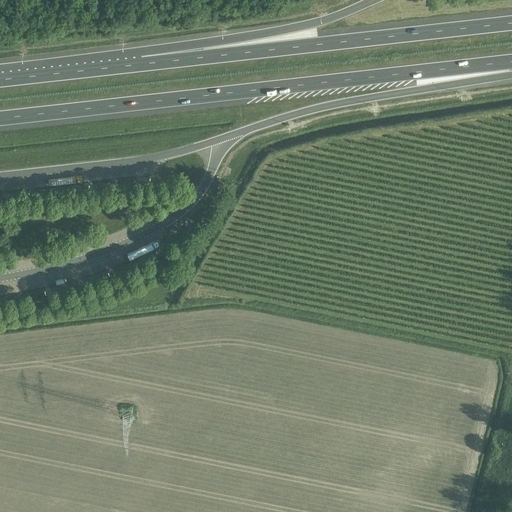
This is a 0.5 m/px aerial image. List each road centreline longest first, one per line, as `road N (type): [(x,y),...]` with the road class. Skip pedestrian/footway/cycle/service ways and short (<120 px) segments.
road 1 (motorway): [(0,118),(511,61)]
road 2 (motorway): [(511,23),(143,64)]
road 3 (motorway): [(272,122),(511,68)]
road 4 (motorway): [(373,0),(316,23),(143,64)]
road 5 (motorway): [(143,64),(0,80)]
